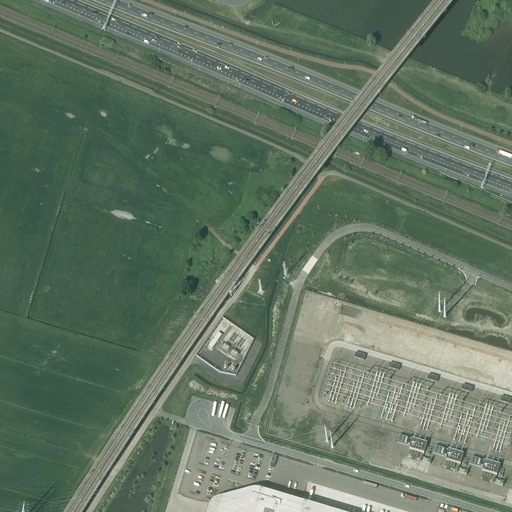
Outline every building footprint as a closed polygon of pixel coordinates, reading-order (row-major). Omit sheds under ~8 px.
[(218,333),(208,347),(212,349),(222,335),(218,333)] [(463,385),(461,390),(471,393),(472,388),(463,385)] [(412,439),(409,449),(424,453),(427,443),(412,439)] [(448,450),(445,460),(460,464),(463,454),(448,450)] [(485,461),(482,470),(497,475),(500,465),(485,461)] [(209,508),(207,511),(334,511),(263,491),(262,490),(261,490),(260,490),(259,490),(258,489),(257,489),(256,489),(255,489),(254,490),(253,490),(252,490),(251,490),(219,499),(218,499),(217,499),(217,500),(216,500),(215,500),(215,501),(214,501),(213,501),(213,502),(212,503),(211,503),(211,504),(210,505),(210,506),(209,506),(209,507),(209,508)]
